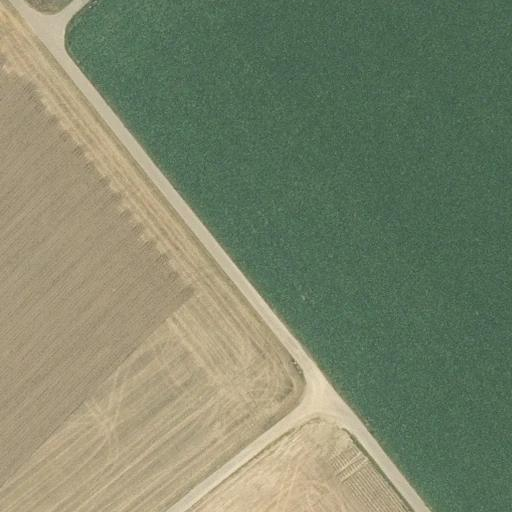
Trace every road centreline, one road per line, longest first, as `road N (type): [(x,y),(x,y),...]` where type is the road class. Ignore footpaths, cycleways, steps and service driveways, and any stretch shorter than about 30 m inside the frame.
road 1 (track): [(175,511),(326,390),(16,0)]
road 2 (track): [(423,511),(326,390)]
